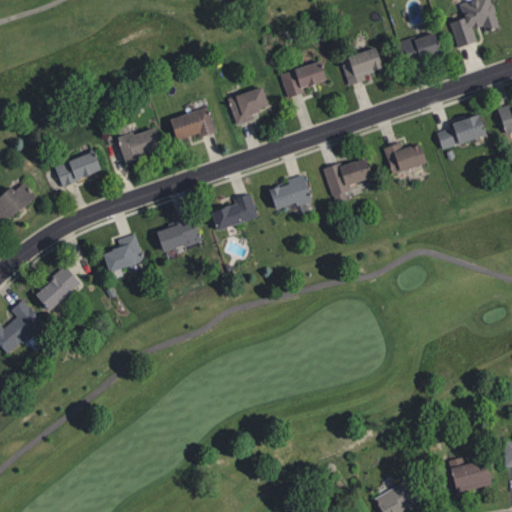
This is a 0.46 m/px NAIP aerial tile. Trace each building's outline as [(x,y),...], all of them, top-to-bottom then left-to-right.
[(450,23),(464,17),(458,1),(461,0),(490,0),(499,25),(486,29),(484,24),(475,27),(479,40),(458,47),(450,23)] [(399,41),(405,61),(444,51),(437,31),(399,41)] [(340,59),(347,78),(385,67),(379,46),(340,59)] [(281,73),(323,60),(329,78),(287,92),(281,73)] [(227,97),(234,122),(275,110),(265,85),(227,97)] [(511,104),(499,108),(506,131),(511,129),(511,104)] [(172,118),(179,140),(217,129),(209,108),(172,118)] [(442,127),(449,150),(486,138),(478,116),(442,127)] [(117,137),(126,163),(167,149),(158,124),(117,137)] [(384,148),(392,172),(428,162),(422,144),(404,148),(402,141),(384,148)] [(53,165),(62,187),(106,170),(97,149),(53,165)] [(324,168),(366,155),(372,177),(331,190),(324,168)] [(270,189),(306,177),(313,196),(277,208),(270,189)] [(0,201),(0,222),(1,224),(37,195),(25,181),(0,201)] [(250,193),(258,216),(218,230),(209,207),(250,193)] [(194,216),(200,237),(164,251),(156,231),(194,216)] [(103,251),(138,237),(146,261),(111,272),(103,251)] [(67,266),(82,283),(51,310),(36,295),(67,266)] [(0,321),(25,300),(44,323),(9,353),(0,343),(0,321)] [(500,439),(511,439),(511,465),(500,466),(500,439)] [(440,459),(450,491),(489,482),(482,457),(460,460),(459,453),(440,459)] [(378,511),(371,497),(400,481),(412,503),(395,511),(378,511)]
